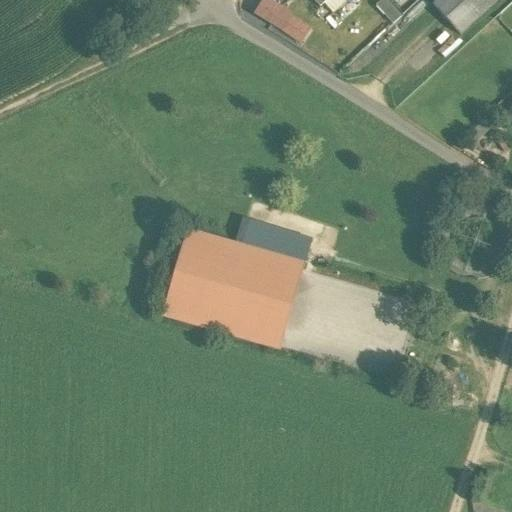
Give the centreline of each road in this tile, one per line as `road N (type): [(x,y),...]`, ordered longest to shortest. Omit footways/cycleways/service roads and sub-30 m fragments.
road 1 (residential): [(511,198),(213,8)]
road 2 (track): [(0,114),(213,8)]
road 3 (track): [(511,330),(456,511)]
